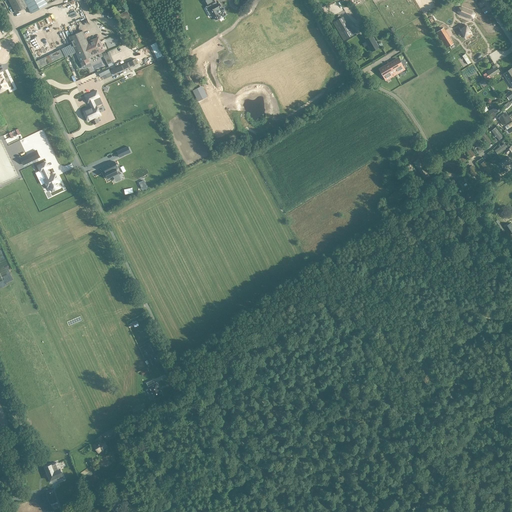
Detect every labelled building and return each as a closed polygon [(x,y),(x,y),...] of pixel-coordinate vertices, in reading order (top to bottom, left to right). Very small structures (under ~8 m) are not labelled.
[(8,0),(15,13),(27,6),(23,0),(8,0)] [(45,0),(23,0),(27,6),(31,13),(48,4),(45,0)] [(203,0),(207,7),(208,6),(215,19),(216,19),(216,20),(226,15),(223,10),(224,10),(223,7),(222,8),(219,3),(216,5),(215,2),(214,0),(203,0)] [(103,6),(106,14),(112,12),(109,3),(103,6)] [(465,5),(464,8),(466,11),(481,18),(486,16),(487,13),(485,8),(469,3),(465,5)] [(342,17),(333,23),(343,40),(352,35),(342,17)] [(465,25),(459,28),(465,38),(471,35),(465,25)] [(51,26),(23,36),(23,39),(36,39),(46,35),(44,35),(53,32),(51,26)] [(436,32),(445,48),(452,44),(442,28),(436,32)] [(69,37),(78,58),(92,52),(87,42),(82,31),(69,37)] [(379,47),(372,36),(365,40),(372,52),(379,47)] [(87,42),(92,52),(93,56),(98,53),(100,57),(103,56),(101,52),(104,51),(98,37),(87,42)] [(90,63),(88,58),(93,56),(92,52),(78,58),(82,66),(90,63)] [(107,64),(111,62),(107,52),(102,54),(107,64)] [(149,57),(147,57),(146,54),(141,56),(145,63),(151,60),(149,57)] [(398,59),(389,64),(395,75),(404,69),(398,59)] [(461,71),(463,74),(475,66),(473,63),(461,71)] [(386,80),(395,75),(389,64),(380,70),(386,80)] [(491,78),(490,78),(500,72),(495,65),(492,67),(493,68),(487,72),(483,75),(487,80),(491,78)] [(511,67),(503,74),(511,87),(511,67)] [(184,72),(188,81),(193,79),(188,70),(184,72)] [(201,86),(192,90),(198,101),(206,97),(201,86)] [(96,90),(85,96),(88,103),(89,103),(92,108),(83,112),(85,115),(84,116),(85,118),(86,118),(88,121),(93,119),(93,120),(92,121),(94,124),(98,123),(96,119),(95,119),(94,118),(100,115),(96,106),(102,103),(96,90)] [(0,114),(10,111),(6,102),(0,104),(0,114)] [(498,106),(488,111),(490,115),(488,116),(491,120),(496,115),(498,114),(497,112),(500,111),(498,106)] [(495,128),(492,130),(499,139),(502,137),(495,128)] [(484,132),(481,135),(488,144),(491,142),(484,132)] [(411,145),(422,139),(419,135),(409,141),(411,145)] [(477,139),(473,142),(480,150),(483,148),(477,139)] [(504,144),(495,150),(498,154),(507,147),(504,144)] [(128,146),(116,151),(119,157),(130,152),(128,146)] [(467,146),(464,148),(471,157),(474,155),(467,146)] [(23,165),(40,157),(36,151),(20,159),(23,165)] [(459,151),(456,154),(463,163),(466,161),(459,151)] [(511,161),(509,157),(500,164),(506,172),(509,169),(507,166),(511,161)] [(451,158),(448,160),(454,170),(457,167),(451,158)] [(413,163),(424,179),(429,176),(418,159),(413,163)] [(114,161),(103,167),(105,172),(104,173),(107,179),(118,174),(115,168),(117,167),(114,161)] [(60,188),(57,183),(59,182),(55,174),(50,177),(46,169),(48,168),(46,162),(38,166),(40,172),(42,171),(47,181),(45,182),(48,187),(49,186),(52,192),(60,188)] [(484,162),(481,164),(488,173),(491,170),(484,162)] [(472,165),(468,168),(475,178),(479,175),(472,165)] [(456,182),(460,189),(465,186),(463,184),(466,182),(464,178),(461,180),(461,179),(456,182)] [(147,188),(143,180),(139,183),(142,190),(147,188)] [(487,182),(478,188),(480,192),(489,185),(487,182)] [(400,186),(385,201),(389,205),(404,190),(400,186)] [(464,195),(468,202),(473,199),(471,197),(474,195),(472,191),(469,193),(464,195)] [(494,222),(500,232),(505,230),(508,235),(511,231),(511,224),(511,223),(503,228),(498,220),(494,222)] [(150,355),(158,351),(153,340),(145,344),(150,355)] [(148,364),(149,365),(154,363),(151,356),(146,359),(147,360),(148,364)] [(163,395),(162,395),(157,383),(157,382),(156,383),(155,384),(153,380),(147,383),(149,387),(149,386),(150,389),(147,390),(149,394),(152,393),(155,398),(155,399),(162,395),(162,396),(163,395)] [(144,403),(132,410),(135,415),(147,409),(144,403)] [(106,439),(115,433),(112,428),(103,434),(106,439)] [(100,436),(97,439),(99,441),(94,445),(99,452),(107,446),(100,436)] [(56,477),(62,475),(57,462),(45,467),(51,482),(57,480),(56,477)] [(96,474),(91,478),(90,476),(85,480),(91,489),(97,484),(95,483),(100,480),(96,474)] [(58,501),(54,491),(46,493),(47,494),(42,495),(44,502),(48,500),(50,504),(58,501)]
